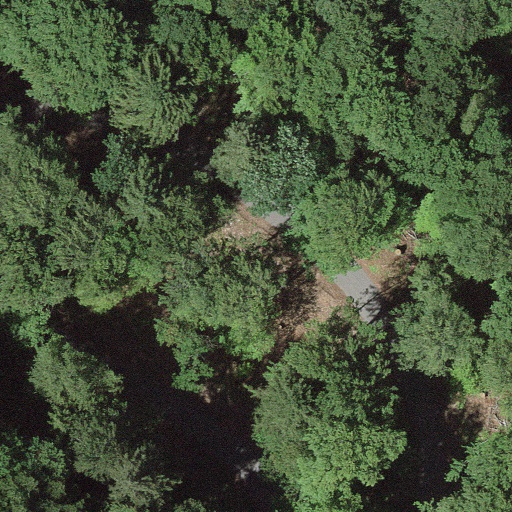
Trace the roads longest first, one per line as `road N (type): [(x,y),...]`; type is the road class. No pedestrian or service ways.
road 1 (track): [(0,133),(32,117),(87,116),(147,139),(280,221),(334,267),(379,320),(419,389),(436,451),(434,511)]
road 2 (track): [(281,511),(252,464),(215,435),(0,292)]
